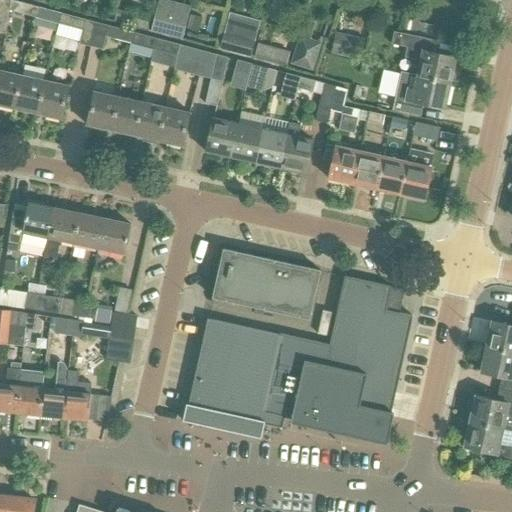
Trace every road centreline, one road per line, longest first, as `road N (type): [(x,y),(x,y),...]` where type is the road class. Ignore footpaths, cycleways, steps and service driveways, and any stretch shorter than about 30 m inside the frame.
road 1 (residential): [(187,195),(463,261)]
road 2 (residential): [(134,464),(187,195)]
road 3 (residential): [(413,488),(463,261)]
road 4 (residential): [(463,261),(511,42)]
road 5 (residential): [(221,473),(413,488)]
road 6 (residential): [(0,163),(187,195)]
road 7 (residential): [(0,449),(134,464)]
